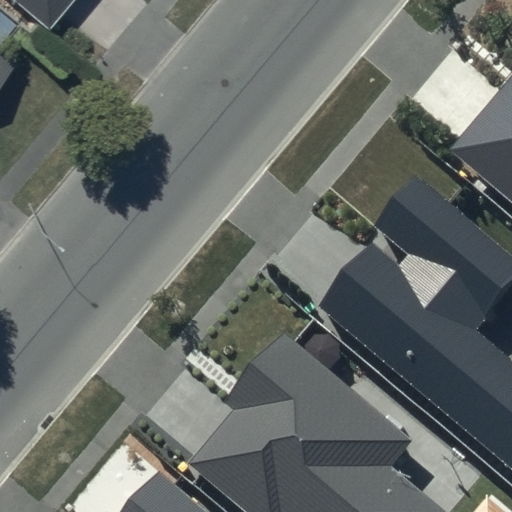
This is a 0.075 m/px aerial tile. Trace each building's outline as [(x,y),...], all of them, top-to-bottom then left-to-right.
[(19,0),(43,20),(60,0),(19,0)] [(0,45),(0,65),(10,53),(0,45)] [(511,68),(446,148),(511,202),(511,68)] [(511,288),(511,255),(417,175),(375,225),(411,255),(398,270),(369,246),(316,307),(511,473),(511,354),(479,327),(511,288)] [(418,438),(283,325),(219,401),(229,410),(186,461),(247,511),(447,511),(393,467),(418,438)] [(203,511),(159,475),(127,511),(203,511)]
